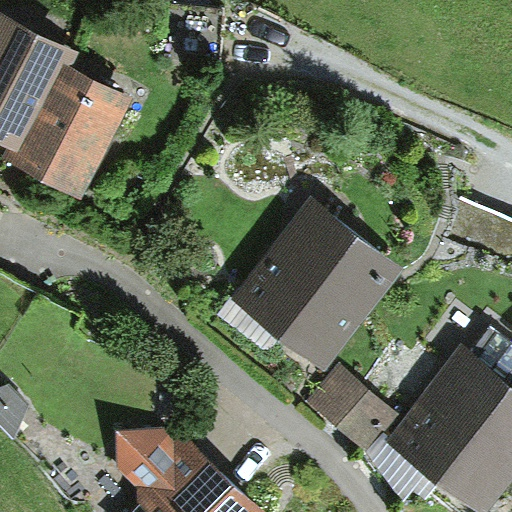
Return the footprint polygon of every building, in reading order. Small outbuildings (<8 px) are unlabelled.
[(203,0),(166,0),(142,1),(143,50),(205,48),(203,0)] [(117,94),(0,22),(0,136),(66,177),(117,94)] [(511,218),(455,190),(425,250),(511,293),(511,218)] [(228,294),(305,358),(376,274),(299,209),(228,294)] [(511,387),(459,348),(394,437),(472,494),(511,440),(511,387)] [(328,369),(307,393),(360,439),(381,415),(328,369)] [(250,511),(189,440),(119,438),(117,482),(146,484),(143,511),(250,511)]
